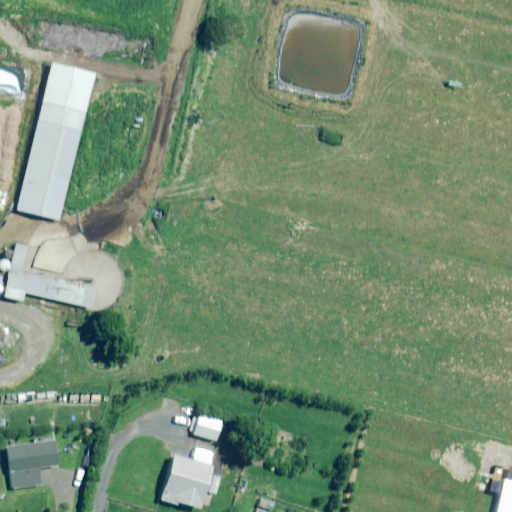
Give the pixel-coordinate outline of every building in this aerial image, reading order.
[(83,112),(40,101),(14,210),(57,220),(83,112)] [(26,247),(14,244),(1,297),(19,301),(21,292),(88,308),(93,288),(20,270),(26,247)] [(219,421),(196,414),(190,434),(213,441),(219,421)] [(55,466),(51,440),(4,447),(10,489),(39,485),(37,469),(55,466)] [(209,466),(170,455),(158,500),(173,504),(174,502),(197,509),(209,466)]
